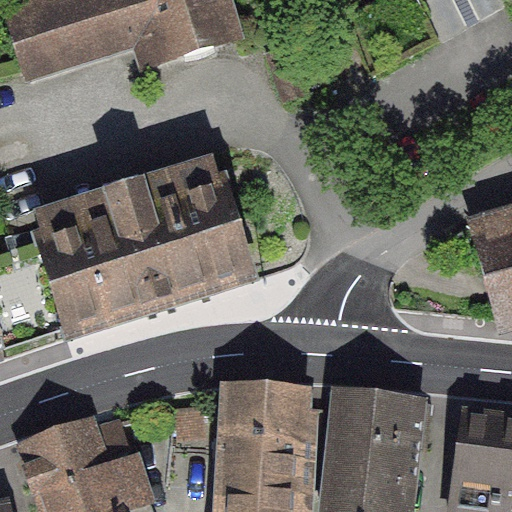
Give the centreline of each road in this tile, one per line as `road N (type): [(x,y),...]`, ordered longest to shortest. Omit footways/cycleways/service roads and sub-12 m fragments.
road 1 (primary): [(0,416),(175,363),(264,352),(329,355)]
road 2 (residential): [(511,177),(372,263),(333,314),(329,355)]
road 3 (primary): [(329,355),(511,372)]
